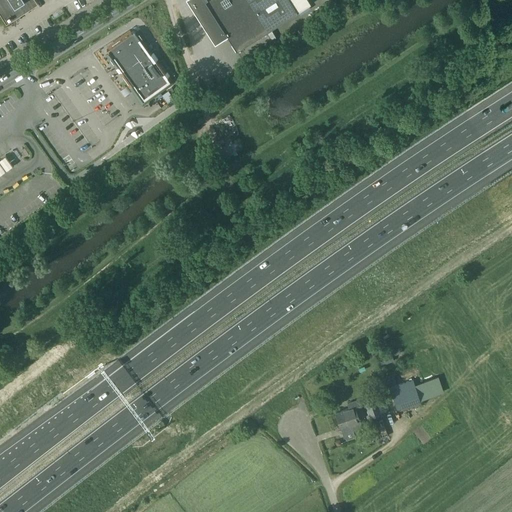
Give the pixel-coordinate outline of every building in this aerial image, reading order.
[(0,0),(0,12),(2,11),(5,16),(30,0),(0,0)] [(187,0),(214,42),(227,34),(237,50),(267,31),(297,12),(296,10),(308,3),(306,0),(187,0)] [(134,30),(107,49),(113,58),(119,66),(117,68),(126,79),(128,78),(143,100),(170,81),(155,60),(155,59),(151,53),(150,53),(140,38),(134,30)] [(391,352),(376,357),(379,366),(394,361),(391,352)] [(379,389),(396,384),(394,375),(376,381),(379,389)] [(413,380),(390,388),(397,407),(419,399),(413,380)] [(388,410),(384,396),(365,403),(369,416),(388,410)] [(338,420),(357,414),(356,411),(361,409),(358,400),(348,403),(349,408),(335,413),(338,420)] [(357,414),(338,420),(340,426),(343,425),(345,433),(347,439),(355,436),(352,430),(362,427),(357,414)] [(382,418),(371,422),(377,439),(388,436),(382,418)]
